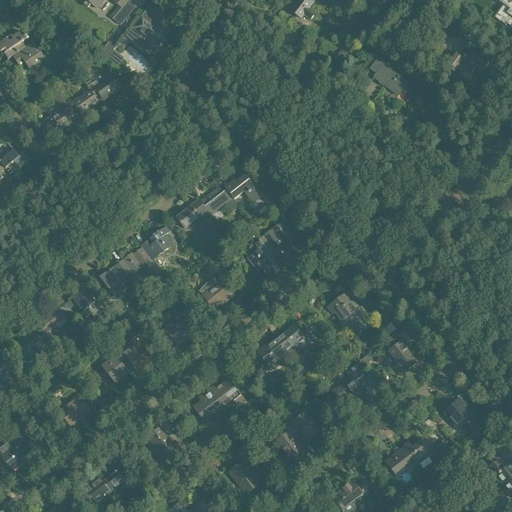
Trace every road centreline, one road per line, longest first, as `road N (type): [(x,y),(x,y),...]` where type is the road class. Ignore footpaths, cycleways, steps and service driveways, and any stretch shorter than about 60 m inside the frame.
road 1 (residential): [(3,511),(349,246)]
road 2 (residential): [(0,330),(244,140)]
road 3 (residential): [(452,205),(222,19)]
road 4 (residential): [(269,511),(452,364)]
road 5 (residential): [(53,163),(176,73)]
road 6 (residential): [(349,246),(244,140)]
